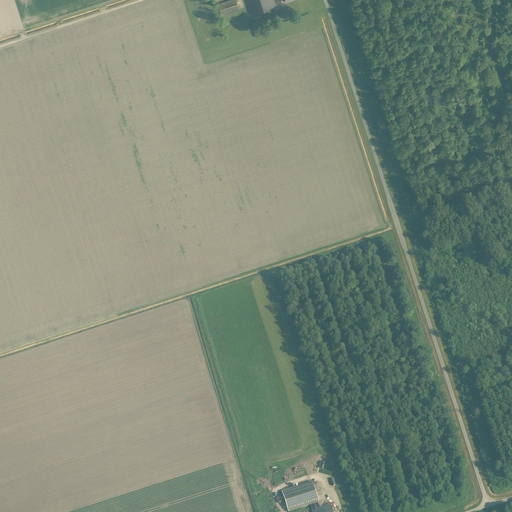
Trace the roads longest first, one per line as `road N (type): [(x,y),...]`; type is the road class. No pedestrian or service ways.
road 1 (unclassified): [(487,505),(324,0)]
road 2 (track): [(429,511),(471,492),(390,239),(274,271)]
road 3 (track): [(396,221),(511,184)]
